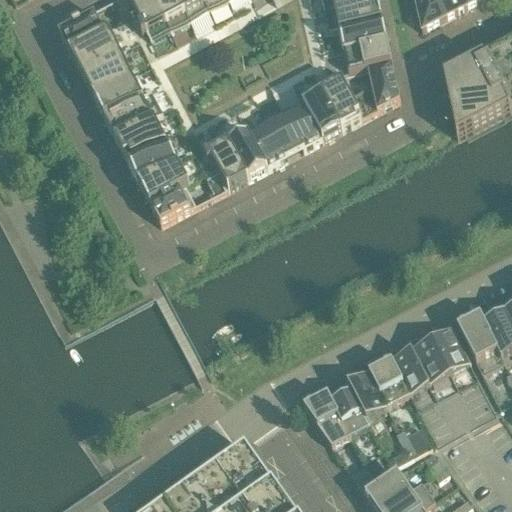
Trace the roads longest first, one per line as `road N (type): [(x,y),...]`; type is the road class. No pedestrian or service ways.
road 1 (residential): [(71,0),(24,25),(149,267),(424,122)]
road 2 (residential): [(253,408),(511,271)]
road 3 (residential): [(109,511),(253,408)]
road 4 (residential): [(323,511),(253,408)]
